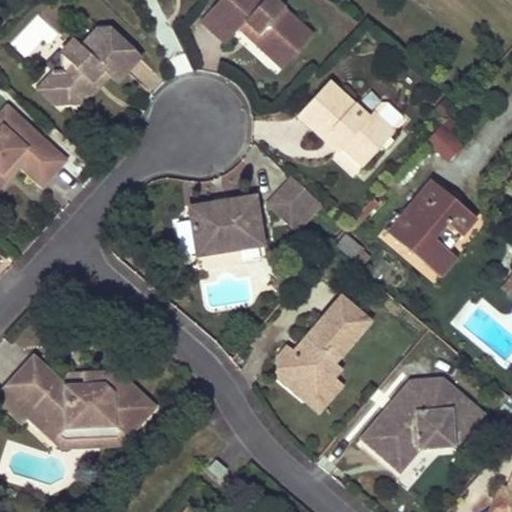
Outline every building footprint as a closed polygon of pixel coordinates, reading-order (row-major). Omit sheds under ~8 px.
[(281,68),(312,35),(273,0),(217,0),(199,20),(224,43),(237,28),(242,33),(248,27),(258,36),(252,42),(281,68)] [(258,36),(248,27),(242,33),(252,42),(258,36)] [(53,105),(59,99),(76,98),(83,104),(91,96),(90,82),(95,77),(99,81),(104,77),(106,79),(109,76),(116,83),(139,58),(109,30),(96,31),(80,48),(73,41),(60,55),(71,66),(64,74),(61,71),(58,68),(52,72),(52,74),(37,90),(53,105)] [(90,82),(91,96),(106,79),(104,77),(99,81),(95,77),(90,82)] [(328,82),(297,117),(323,140),(324,139),(328,135),(342,148),(363,167),(394,133),(372,113),(367,117),(328,82)] [(0,189),(4,185),(0,180),(0,178),(13,164),(19,169),(41,189),(67,161),(6,106),(0,112),(0,189)] [(448,162),(471,138),(449,118),(426,143),(448,162)] [(13,164),(0,178),(0,180),(4,185),(19,169),(13,164)] [(293,179),(279,194),(307,220),(321,205),(293,179)] [(424,265),(439,246),(447,252),(448,252),(475,219),(457,204),(454,208),(445,200),(449,197),(430,182),(387,234),(424,265)] [(279,194),(269,205),(297,231),(307,220),(279,194)] [(457,204),(449,197),(445,200),(454,208),(457,204)] [(196,257),(261,246),(254,199),(229,203),(214,205),(189,209),(196,257)] [(373,200),(358,216),(361,219),(377,203),(373,200)] [(345,236),(336,246),(353,259),(361,250),(361,249),(345,236)] [(439,246),(424,265),(440,278),(456,258),(448,252),(447,252),(439,246)] [(361,250),(353,259),(361,265),(368,256),(361,250)] [(289,270),(274,287),(285,297),(300,279),(289,270)] [(286,346),(275,358),(277,380),(305,403),(317,390),(322,394),(334,379),(342,370),(335,365),(371,322),(340,295),(299,343),(306,350),(300,357),(292,351),(286,346)] [(299,343),(292,351),(300,357),(306,350),(299,343)] [(33,358),(8,386),(33,409),(27,416),(62,448),(68,428),(113,426),(126,438),(154,408),(117,374),(84,376),(85,387),(66,388),(60,383),(33,358)] [(66,377),(60,383),(66,388),(85,387),(84,376),(66,377)] [(322,394),(310,408),(319,415),(343,386),(334,379),(322,394)] [(410,383),(392,403),(396,406),(390,413),(386,410),(361,439),(388,462),(399,461),(409,460),(419,449),(455,446),(482,415),(441,380),(410,383)] [(8,386),(0,394),(0,403),(21,422),(27,416),(33,409),(8,386)] [(317,390),(305,403),(310,408),(322,394),(317,390)] [(392,403),(386,410),(390,413),(396,406),(392,403)] [(68,428),(62,448),(120,445),(126,438),(113,426),(68,428)] [(399,461),(388,462),(399,472),(404,466),(409,460),(399,461)] [(215,461),(208,469),(219,479),(226,471),(215,461)] [(499,485),(494,499),(498,500),(493,511),(489,510),(488,511),(511,511),(511,473),(506,488),(499,485)] [(498,500),(494,499),(489,510),(493,511),(498,500)]
